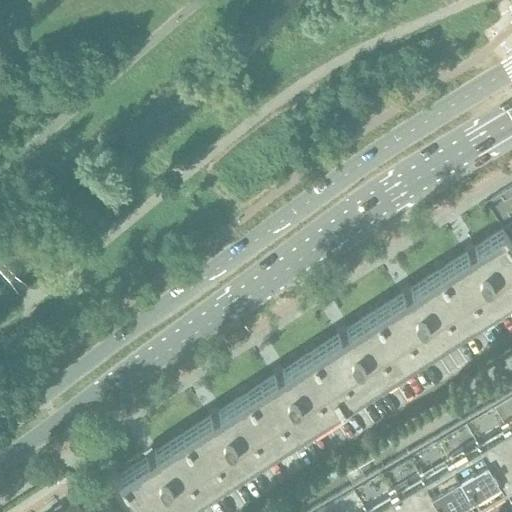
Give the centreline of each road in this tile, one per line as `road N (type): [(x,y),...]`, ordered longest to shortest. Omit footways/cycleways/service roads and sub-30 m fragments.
road 1 (secondary): [(511,72),(0,429)]
road 2 (secondary): [(0,460),(259,278),(511,133)]
